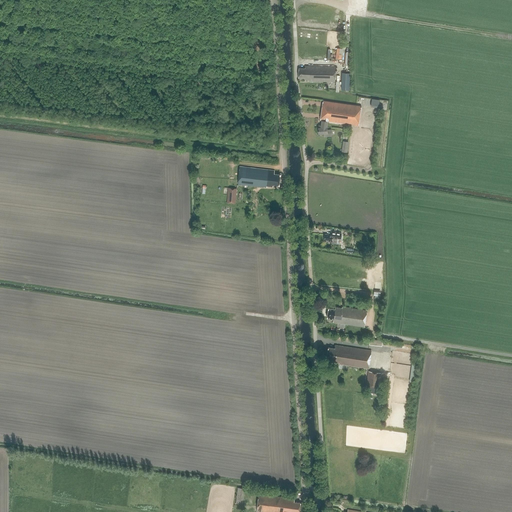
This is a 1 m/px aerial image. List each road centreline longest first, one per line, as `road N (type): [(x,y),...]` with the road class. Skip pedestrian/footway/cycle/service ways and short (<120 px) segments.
road 1 (unclassified): [(326,511),(291,0)]
road 2 (unclassified): [(306,511),(273,0)]
